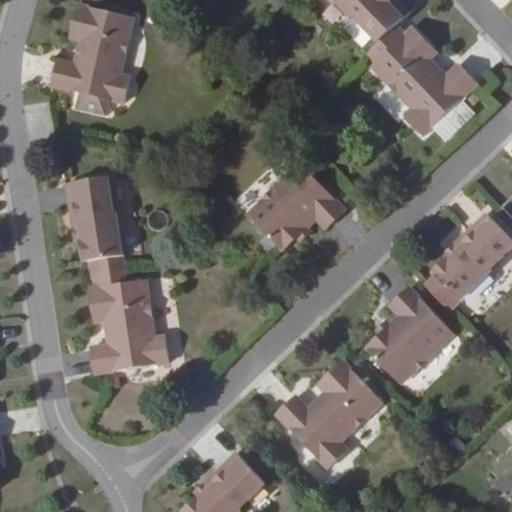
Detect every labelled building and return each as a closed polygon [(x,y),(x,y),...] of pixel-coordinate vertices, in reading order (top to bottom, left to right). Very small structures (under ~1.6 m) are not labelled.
[(334,0),(352,18),(354,16),(379,43),(410,13),(398,0),(334,0)] [(60,59),(53,87),(125,104),(132,77),(123,74),(136,18),(80,5),(71,40),(80,42),(76,57),(84,60),(83,65),(75,63),(60,59)] [(433,59),(439,52),(414,26),(371,66),(412,108),(405,115),(425,136),(479,84),(459,64),(447,74),(442,80),(438,76),(443,70),(433,59)] [(326,230),(347,210),(303,162),(277,187),(276,186),(259,202),(260,203),(249,213),(284,251),(317,221),(326,230)] [(85,262),(125,256),(118,213),(116,213),(111,178),(68,184),(72,210),(79,209),(84,241),(82,241),(85,262)] [(459,299),(462,302),(494,272),(492,270),(511,250),(511,238),(488,213),(469,232),(474,237),(451,259),(450,258),(434,274),(438,277),(428,286),(448,308),(459,299)] [(106,323),(108,339),(116,338),(116,343),(109,344),(93,346),(97,374),(171,364),(167,336),(158,338),(150,280),(92,288),(97,324),(106,323)] [(456,334),(411,288),(390,308),(399,317),(367,348),(403,385),(413,375),(415,376),(431,360),(430,359),(456,334)] [(345,361),(318,386),(325,392),(313,403),(319,409),(315,413),(309,407),(298,395),(278,415),(329,469),(349,450),(343,443),(385,403),(345,361)] [(184,511),(242,511),(244,511),(242,509),(268,484),(238,452),(219,471),(224,477),(201,498),(200,497),(184,511)] [(511,499),(511,467),(496,483),(511,499)]
